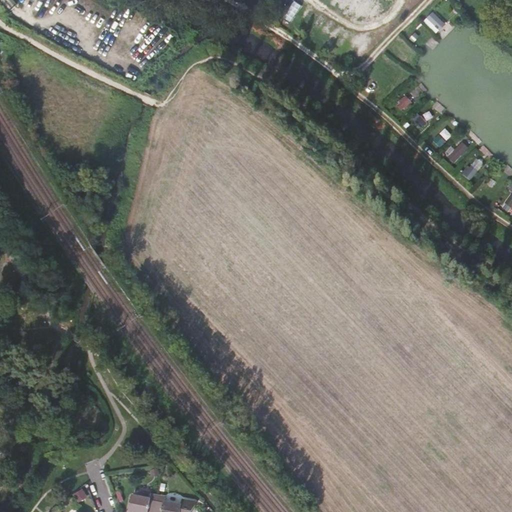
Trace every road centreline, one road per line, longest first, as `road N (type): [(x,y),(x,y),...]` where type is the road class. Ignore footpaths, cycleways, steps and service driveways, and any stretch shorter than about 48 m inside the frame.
road 1 (track): [(224,0),(340,79),(511,228)]
road 2 (track): [(160,105),(0,21)]
